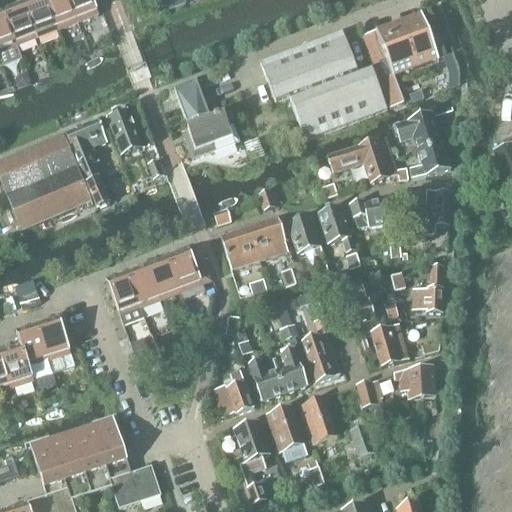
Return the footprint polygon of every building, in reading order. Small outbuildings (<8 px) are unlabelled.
[(43,0),(34,0),(22,5),(37,42),(57,34),(43,0)] [(67,0),(43,0),(57,34),(77,26),(67,0)] [(90,0),(67,0),(77,26),(98,18),(90,0)] [(185,6),(182,0),(159,0),(154,2),(160,16),(185,6)] [(22,5),(2,13),(16,50),(37,42),(22,5)] [(2,13),(0,13),(0,56),(16,50),(2,13)] [(376,33),(376,34),(362,39),(389,112),(403,107),(393,79),(438,63),(421,17),(376,33)] [(342,34),(259,64),(274,103),(291,97),(353,74),(356,73),(342,34)] [(353,74),(291,97),(292,101),(289,103),(304,142),(386,111),(371,72),(355,78),(353,74)] [(174,91),(187,126),(192,124),(195,131),(183,135),(193,161),(240,144),(230,119),(232,118),(231,117),(220,121),(219,120),(214,122),(215,123),(212,124),(196,83),(174,91)] [(434,89),(427,92),(429,97),(430,99),(436,96),(436,95),(434,89)] [(107,122),(121,160),(142,152),(127,114),(107,122)] [(432,117),(394,129),(400,146),(413,142),(418,156),(442,148),(432,117)] [(85,186),(98,181),(99,181),(87,153),(107,146),(98,124),(65,137),(85,187),(85,186)] [(91,205),(63,138),(0,165),(0,183),(22,234),(91,205)] [(333,180),(365,170),(370,188),(397,179),(386,144),(328,162),(333,180)] [(442,148),(418,156),(422,170),(410,172),(411,182),(425,180),(450,173),(442,148)] [(511,148),(492,156),(496,164),(492,166),(507,203),(511,201),(511,148)] [(148,168),(153,183),(163,179),(157,164),(148,168)] [(406,171),(397,173),(399,184),(406,183),(408,182),(406,171)] [(98,181),(85,186),(96,213),(109,208),(98,181)] [(332,186),(321,190),(325,202),(336,199),(336,197),(332,186)] [(259,198),(264,214),(274,211),(269,195),(259,198)] [(435,229),(448,230),(450,197),(426,195),(395,198),(396,213),(425,210),(424,228),(422,228),(421,239),(434,240),(435,229)] [(395,227),(390,203),(364,208),(363,204),(349,208),(353,222),(357,232),(367,230),(368,232),(395,227)] [(341,211),(318,218),(327,249),(341,244),(344,243),(351,241),(341,211)] [(213,218),(217,229),(230,225),(227,213),(213,218)] [(287,228),(297,258),(312,254),(314,259),(322,258),(310,221),(287,228)] [(277,223),(249,232),(259,264),(288,255),(285,246),(277,223)] [(259,264),(249,232),(220,241),(228,264),(231,273),(259,264)] [(11,236),(0,241),(0,245),(2,249),(15,243),(11,236)] [(344,243),(341,244),(345,258),(355,255),(353,247),(352,247),(351,241),(344,243)] [(401,261),(399,247),(389,248),(390,262),(401,261)] [(167,260),(181,297),(184,304),(205,296),(203,289),(211,286),(205,270),(196,273),(187,252),(167,260)] [(360,271),(356,257),(346,260),(350,274),(360,271)] [(167,260),(146,268),(161,305),(181,297),(167,260)] [(329,279),(325,266),(315,269),(320,282),(329,279)] [(146,268),(126,276),(140,313),(161,305),(146,268)] [(443,293),(442,293),(443,270),(430,270),(430,292),(427,292),(427,294),(413,293),(412,314),(426,315),(426,317),(442,317),(443,293)] [(291,272),(281,275),(286,291),(297,287),(291,272)] [(140,313),(126,276),(105,284),(123,330),(144,322),(140,313)] [(400,277),(390,279),(390,280),(394,294),(394,295),(401,293),(404,292),(400,277)] [(263,281),(248,286),(252,299),(267,294),(263,281)] [(338,295),(325,299),(329,313),(343,309),(348,327),(373,320),(368,300),(364,287),(338,295)] [(36,294),(27,297),(31,310),(40,307),(36,294)] [(31,310),(27,297),(18,300),(22,313),(31,310)] [(319,305),(309,309),(315,325),(325,322),(319,305)] [(384,310),(388,322),(398,319),(394,307),(384,310)] [(36,327),(52,377),(74,370),(58,320),(36,327)] [(228,321),(226,331),(239,333),(240,322),(233,321),(228,321)] [(315,325),(313,326),(318,340),(324,337),(330,336),(325,322),(315,325)] [(29,371),(33,383),(52,377),(36,327),(15,334),(19,348),(20,348),(28,372),(29,371)] [(298,340),(294,328),(282,333),(286,344),(298,340)] [(370,336),(380,371),(408,363),(398,328),(370,336)] [(302,345),(316,387),(339,379),(324,337),(318,340),(302,345)] [(130,347),(133,356),(145,351),(142,342),(130,347)] [(248,344),(238,348),(240,353),(242,359),(252,356),(248,344)] [(440,345),(421,350),(424,359),(439,355),(440,345)] [(0,354),(0,357),(11,392),(34,385),(33,383),(29,371),(28,372),(20,348),(19,348),(0,354)] [(133,356),(136,365),(149,360),(145,351),(133,356)] [(287,371),(276,375),(284,398),(306,390),(293,352),(281,356),(287,371)] [(0,395),(11,392),(0,357),(0,395)] [(149,360),(136,365),(140,374),(152,369),(149,360)] [(284,398),(276,375),(265,379),(260,364),(248,368),(261,406),(284,398)] [(400,396),(407,395),(408,405),(435,400),(433,370),(406,375),(393,378),(394,384),(399,384),(400,396)] [(253,412),(244,386),(240,375),(229,378),(234,390),(226,393),(218,394),(217,393),(212,395),(222,422),(235,417),(235,419),(253,412)] [(377,410),(374,396),(371,385),(356,389),(363,412),(377,410)] [(299,409),(312,448),(337,440),(323,401),(299,409)] [(304,449),(290,410),(266,419),(279,457),(304,449)] [(108,452),(121,448),(113,422),(30,449),(38,475),(51,471),(53,475),(68,470),(67,466),(92,457),(94,462),(109,457),(108,452)] [(239,470),(243,480),(252,507),(264,502),(258,485),(255,486),(251,474),(264,469),(262,462),(270,460),(258,426),(233,434),(245,468),(239,470)] [(353,433),(357,445),(353,446),(359,462),(374,456),(365,429),(353,433)] [(316,463),(307,466),(310,473),(316,470),(318,470),(316,463)] [(14,467),(5,470),(9,482),(18,479),(14,467)] [(9,482),(5,470),(0,471),(0,484),(0,485),(9,482)] [(109,484),(118,511),(120,511),(160,499),(151,470),(109,484)] [(310,473),(309,473),(315,491),(325,488),(318,470),(316,470),(310,473)] [(73,511),(68,493),(27,506),(28,511),(73,511)]
